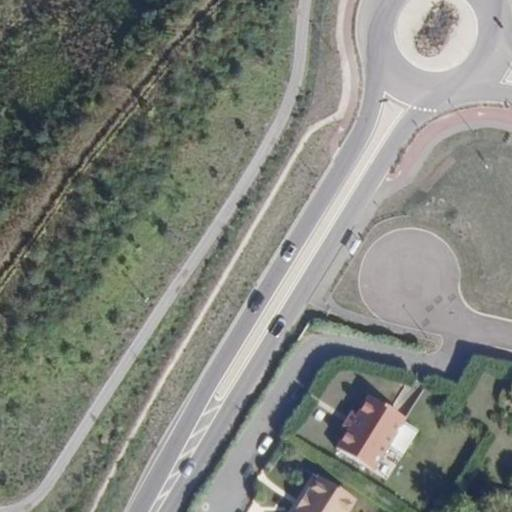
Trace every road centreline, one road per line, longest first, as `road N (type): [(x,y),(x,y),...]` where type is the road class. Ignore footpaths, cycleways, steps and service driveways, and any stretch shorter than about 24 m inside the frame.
road 1 (primary): [(379,49),(370,116),(133,511)]
road 2 (primary): [(168,511),(371,179),(444,91)]
road 3 (residential): [(511,333),(467,324),(409,277)]
